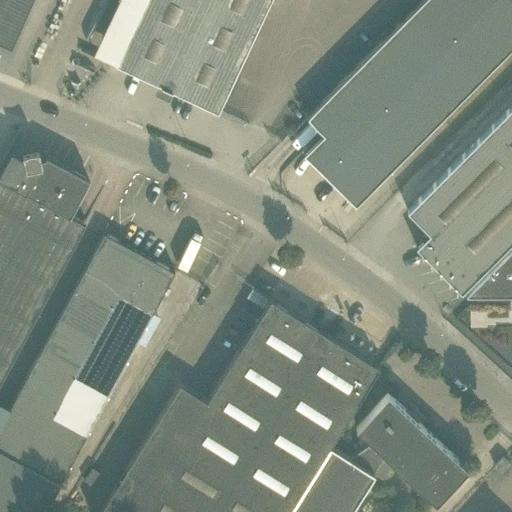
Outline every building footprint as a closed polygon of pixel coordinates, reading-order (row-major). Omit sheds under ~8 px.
[(0,0),(0,37),(11,42),(30,0),(0,0)] [(160,91),(163,92),(208,0),(143,0),(115,62),(163,84),(160,91)] [(208,0),(163,92),(167,94),(170,87),(218,110),(269,0),(208,0)] [(511,0),(420,0),(307,114),(323,130),(303,150),(355,202),(511,43),(511,0)] [(426,255),(511,170),(511,103),(407,208),(429,231),(416,244),(426,255)] [(0,167),(0,379),(18,345),(85,221),(69,213),(88,177),(45,154),(40,156),(38,148),(22,151),(22,154),(10,148),(0,167)] [(511,239),(511,170),(426,255),(461,290),(511,239)] [(0,511),(42,511),(133,345),(175,269),(104,231),(42,345),(7,410),(6,410),(0,420),(0,511)] [(511,248),(466,294),(466,295),(511,295),(511,248)] [(274,298),(271,296),(240,345),(207,398),(179,381),(96,511),(287,511),(329,445),(329,444),(379,364),(376,361),(375,362),(274,299),(274,298)] [(435,499),(468,465),(387,390),(355,424),(372,440),(350,458),(329,445),(287,511),(347,511),(373,472),(381,477),(391,458),(435,499)] [(503,455),(494,464),(501,471),(510,462),(503,455)]
